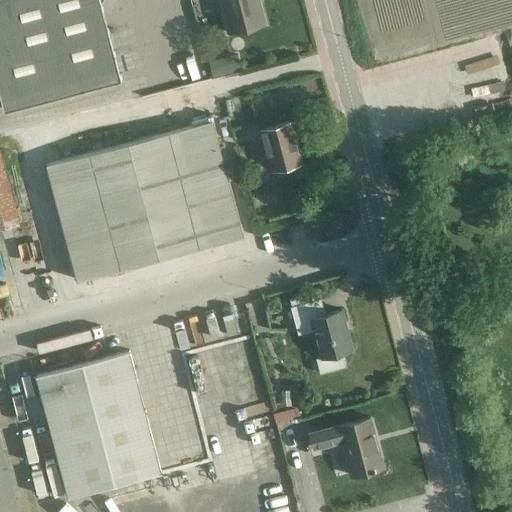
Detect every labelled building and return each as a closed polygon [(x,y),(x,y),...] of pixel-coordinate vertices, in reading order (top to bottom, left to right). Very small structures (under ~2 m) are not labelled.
[(0,0),(0,93),(4,109),(121,78),(101,2),(102,0),(0,0)] [(220,0),(229,32),(262,23),(255,0),(220,0)] [(236,52),(222,56),(227,72),(241,68),(236,52)] [(212,118),(89,151),(120,267),(243,234),(212,118)] [(292,120),(261,128),(272,169),(303,161),(292,120)] [(0,228),(19,223),(0,153),(0,228)] [(248,174),(241,176),(243,184),(250,183),(248,174)] [(296,321),(311,317),(321,355),(314,357),(318,372),(344,365),(340,351),(352,348),(341,308),(324,312),(320,298),(292,306),(296,321)] [(129,349),(36,374),(68,494),(161,470),(129,349)] [(273,402),(276,415),(295,410),(291,397),(273,402)] [(314,446),(342,439),(352,474),(383,466),(370,416),(338,424),(338,425),(310,432),(314,446)]
